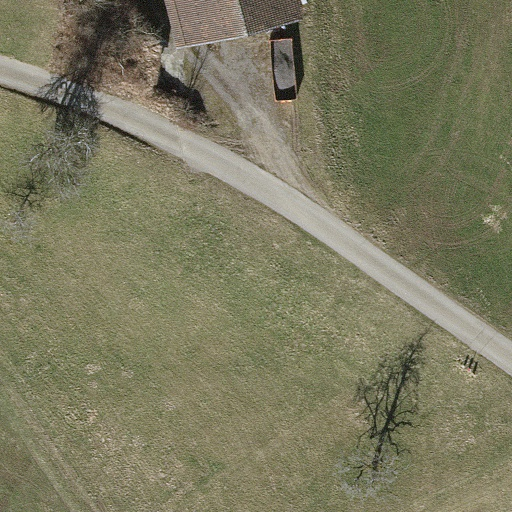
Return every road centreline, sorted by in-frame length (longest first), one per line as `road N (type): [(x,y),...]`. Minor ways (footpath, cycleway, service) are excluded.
road 1 (track): [(511,365),(307,218),(136,128),(0,73)]
road 2 (track): [(0,394),(81,511)]
